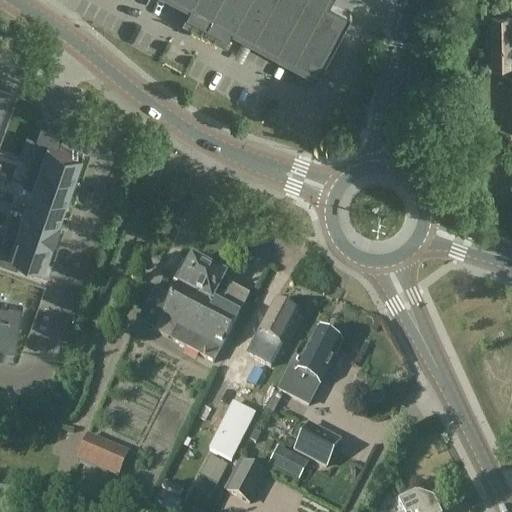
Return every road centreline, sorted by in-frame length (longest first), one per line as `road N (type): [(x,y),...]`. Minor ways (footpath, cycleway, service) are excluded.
road 1 (residential): [(43,94),(118,145),(38,373),(0,380)]
road 2 (tertiary): [(334,198),(185,128),(84,47)]
road 3 (residential): [(508,511),(387,264)]
road 4 (residential): [(382,168),(408,0)]
